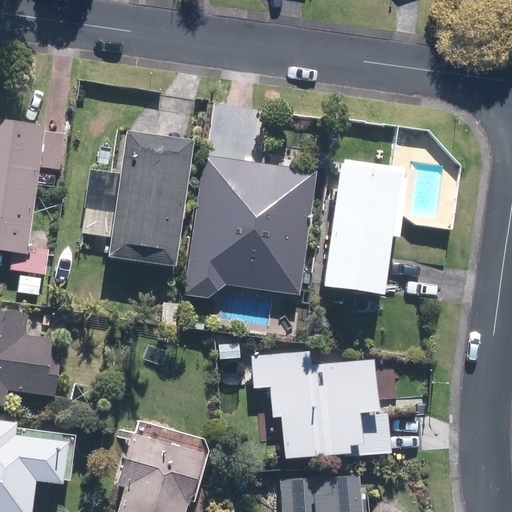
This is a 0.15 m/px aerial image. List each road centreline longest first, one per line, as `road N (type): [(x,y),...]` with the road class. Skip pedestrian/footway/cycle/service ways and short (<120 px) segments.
road 1 (residential): [(511,82),(0,10)]
road 2 (residential): [(511,209),(487,409),(494,511)]
